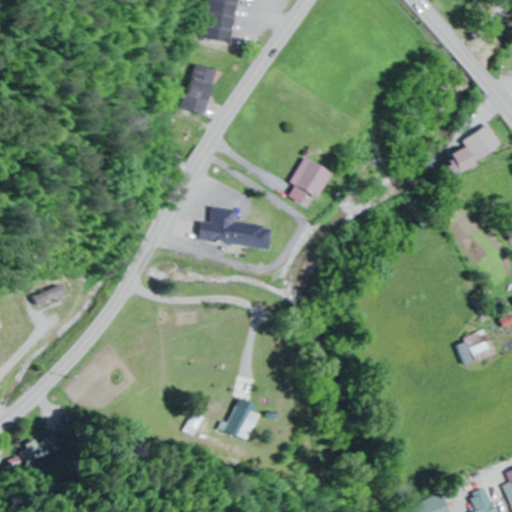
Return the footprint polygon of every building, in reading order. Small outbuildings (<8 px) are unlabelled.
[(241,42),(249,0),(218,0),(211,36),(241,42)] [(231,70),(206,62),(191,108),(216,116),(231,70)] [(466,159),(493,147),(484,125),(457,137),(466,159)] [(433,157),(440,176),(464,168),(457,149),(433,157)] [(290,197),(305,204),(311,194),(323,199),(336,172),(309,159),(290,197)] [(203,241),(273,249),(275,227),(239,223),(241,210),(217,207),(215,223),(205,222),(203,241)] [(511,238),(511,223),(501,228),(507,240),(511,238)] [(460,348),(467,364),(489,354),(483,339),(460,348)] [(261,415),(242,405),(228,431),(247,442),(261,415)] [(209,418),(197,412),(188,428),(200,434),(209,418)] [(511,469),(504,472),(509,483),(502,486),(511,510),(511,469)] [(452,511),(444,494),(409,509),(410,511),(452,511)] [(475,511),(490,511),(488,495),(473,498),(475,511)]
